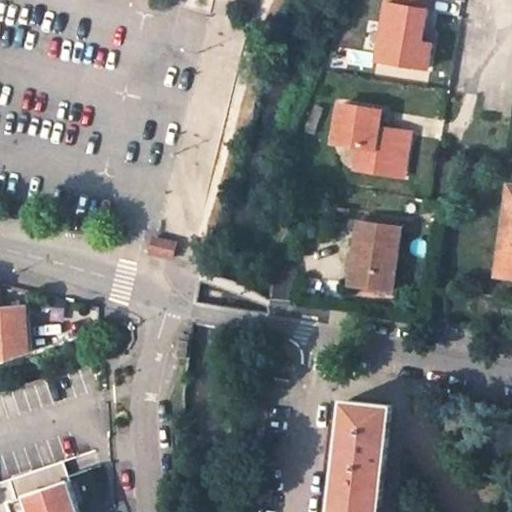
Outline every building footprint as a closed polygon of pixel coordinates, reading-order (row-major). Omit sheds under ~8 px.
[(388,0),(378,57),(427,66),(430,44),(420,42),(422,29),(425,0),(388,0)] [(420,42),(430,44),(432,31),(422,29),(420,42)] [(355,167),(403,175),(410,131),(378,126),(380,109),(339,103),(333,141),(358,145),(355,167)] [(339,165),(354,168),(357,151),(342,148),(339,165)] [(496,273),(511,274),(511,184),(509,184),(496,273)] [(354,256),(350,281),(392,287),(400,226),(359,220),(354,256)] [(348,255),(345,281),(350,281),(354,256),(348,255)] [(25,305),(5,306),(0,306),(0,361),(29,352),(25,305)] [(335,511),(379,511),(382,492),(391,406),(347,402),(338,487),(335,511)] [(74,476),(14,496),(19,511),(80,511),(86,510),(74,476)]
